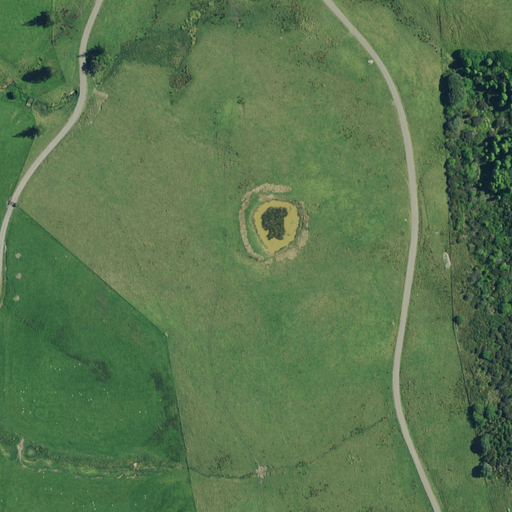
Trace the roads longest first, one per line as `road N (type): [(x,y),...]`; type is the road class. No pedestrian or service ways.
road 1 (unclassified): [(322,0),(390,75),(403,113),(413,201),(393,395),(431,511)]
road 2 (track): [(0,264),(19,178),(75,107),(82,49),(100,0)]
